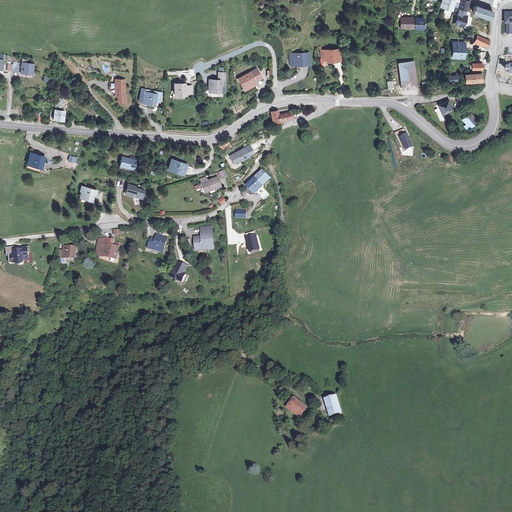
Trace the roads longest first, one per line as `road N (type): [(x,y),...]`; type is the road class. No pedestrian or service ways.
road 1 (unclassified): [(330,102),(280,127),(248,178),(208,215),(3,240)]
road 2 (secondary): [(330,102),(278,103),(206,140),(0,124)]
road 3 (secondary): [(490,88),(491,128),(470,146),(444,142),(399,106)]
